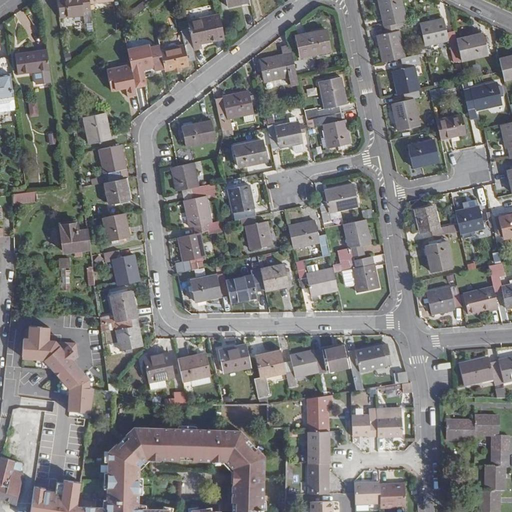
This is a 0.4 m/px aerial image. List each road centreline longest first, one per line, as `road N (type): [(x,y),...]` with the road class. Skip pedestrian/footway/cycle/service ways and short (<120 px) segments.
road 1 (residential): [(309,0),(146,129),(165,309),(182,325),(410,321)]
road 2 (residential): [(383,154),(349,0)]
road 3 (residential): [(410,321),(390,196)]
